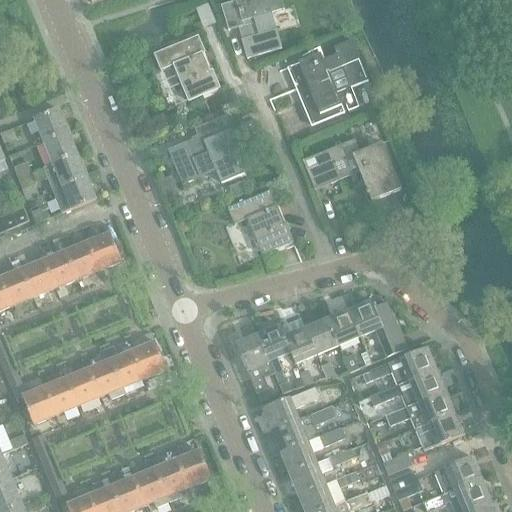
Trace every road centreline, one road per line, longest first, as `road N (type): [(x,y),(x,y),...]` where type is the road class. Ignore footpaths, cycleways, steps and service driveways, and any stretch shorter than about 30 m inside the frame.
road 1 (residential): [(182,308),(54,0)]
road 2 (residential): [(511,456),(462,330),(377,259),(329,265)]
road 3 (residential): [(264,511),(182,308)]
road 4 (residential): [(329,265),(251,88)]
road 5 (residential): [(329,265),(182,308)]
road 6 (unknown): [(0,242),(133,189)]
